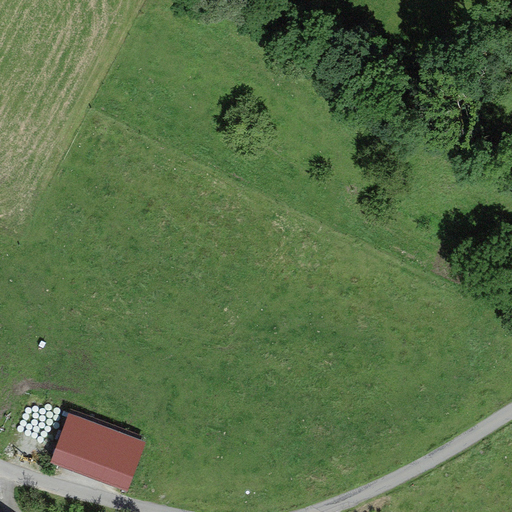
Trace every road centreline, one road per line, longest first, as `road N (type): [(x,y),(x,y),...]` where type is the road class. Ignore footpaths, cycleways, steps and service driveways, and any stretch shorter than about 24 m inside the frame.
road 1 (unclassified): [(511,411),(382,485),(316,511)]
road 2 (unclassified): [(159,511),(0,466)]
